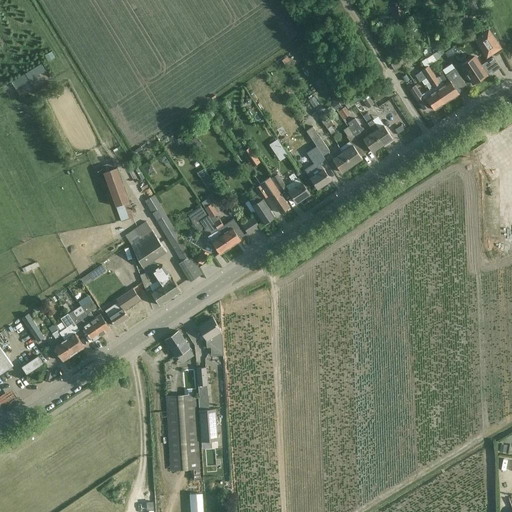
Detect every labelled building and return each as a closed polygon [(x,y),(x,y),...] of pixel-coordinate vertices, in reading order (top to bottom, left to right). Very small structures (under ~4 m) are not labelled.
[(392,17),(405,17),(404,6),(401,7),(400,3),(396,3),(396,7),(392,7),(393,12),(392,12),(392,17)] [(380,7),(380,18),(391,18),(391,7),(380,7)] [(489,31),(476,39),(487,57),(501,48),(489,31)] [(51,61),(57,58),(54,53),(48,56),(51,61)] [(422,55),(411,62),(415,68),(425,61),(422,55)] [(494,58),(486,63),(481,66),(475,57),(461,66),(467,75),(466,76),(469,80),(470,79),(474,84),(487,75),(486,73),(489,71),(490,72),(492,71),(493,73),(500,67),(494,58)] [(46,65),(16,81),(24,97),(54,81),(46,65)] [(456,90),(465,84),(455,69),(446,75),(451,81),(441,88),(438,84),(440,83),(429,66),(422,70),(423,71),(445,103),(455,97),(456,98),(457,97),(456,96),(459,94),(456,90)] [(445,103),(423,71),(418,74),(425,86),(427,85),(430,90),(422,95),(416,85),(410,89),(423,110),(430,106),(429,106),(431,105),(435,110),(445,103)] [(410,79),(407,74),(402,77),(405,82),(410,79)] [(372,94),(376,101),(384,96),(379,89),(372,94)] [(375,104),(365,91),(359,95),(368,109),(375,104)] [(355,104),(362,99),(359,95),(352,100),(355,104)] [(312,101),(317,109),(324,105),(319,97),(312,101)] [(342,106),(337,99),(332,102),(337,109),(342,106)] [(348,108),(355,104),(352,100),(346,104),(348,108)] [(331,120),(329,116),(322,120),(325,125),(331,120)] [(373,152),(383,145),(374,132),(364,138),(359,130),(362,128),(355,117),(346,123),(349,128),(360,144),(365,141),(373,152)] [(318,129),(325,125),(322,120),(315,125),(318,129)] [(373,120),(372,120),(368,123),(374,132),(383,145),(393,138),(384,125),(379,128),(373,120)] [(330,151),(313,127),(307,131),(318,147),(324,156),(330,151)] [(355,148),(360,144),(349,128),(345,131),(349,135),(347,137),(350,142),(341,148),(343,152),(352,166),(363,159),(355,148)] [(168,144),(173,141),(170,136),(165,139),(168,144)] [(278,148),(285,146),(283,139),(276,141),(278,148)] [(245,152),(257,167),(264,161),(253,147),(245,152)] [(331,180),(329,176),(324,169),(324,170),(321,165),(327,160),(324,156),(318,147),(312,151),(320,164),(313,169),(317,174),(311,178),(318,188),(331,180)] [(342,172),(352,166),(343,152),(333,159),(342,172)] [(135,217),(120,176),(117,167),(103,172),(122,222),(135,217)] [(213,185),(203,170),(198,174),(208,189),(213,185)] [(303,183),(299,178),(286,186),(278,174),(272,178),(281,192),(287,187),(290,192),(297,203),(310,194),(303,183)] [(270,177),(265,181),(261,184),(262,185),(257,189),(260,194),(264,200),(269,196),(281,213),(290,207),(270,177)] [(260,194),(253,198),(249,201),(245,203),(253,214),(256,212),(265,224),(275,217),(264,200),(260,194)] [(202,274),(171,222),(155,195),(145,201),(182,262),(179,264),(191,282),(202,274)] [(209,199),(202,204),(212,218),(215,223),(214,223),(231,247),(241,240),(240,238),(245,235),(237,223),(234,219),(224,225),(218,217),(217,218),(215,216),(219,214),(212,204),(209,199)] [(221,254),(231,247),(214,223),(209,215),(207,216),(200,205),(187,213),(199,231),(205,228),(206,229),(208,230),(210,228),(213,233),(208,236),(221,254)] [(253,217),(243,225),(249,234),(260,227),(253,217)] [(153,229),(152,230),(146,221),(126,235),(131,243),(143,267),(167,251),(153,229)] [(199,262),(208,264),(211,251),(202,249),(199,262)] [(217,258),(213,260),(218,269),(222,266),(217,258)] [(30,272),(43,267),(41,262),(28,268),(30,272)] [(81,279),(85,285),(107,270),(102,264),(81,279)] [(173,278),(171,278),(168,273),(165,275),(159,267),(147,275),(149,279),(155,275),(170,299),(182,291),(173,278)] [(160,305),(170,299),(155,275),(149,279),(147,275),(146,272),(140,275),(146,290),(151,288),(152,291),(151,292),(160,305)] [(141,299),(133,288),(116,299),(118,302),(105,311),(116,326),(129,317),(124,310),(141,299)] [(101,314),(95,318),(91,312),(97,308),(92,300),(82,307),(85,311),(101,336),(111,329),(101,314)] [(85,311),(77,317),(74,313),(70,316),(78,328),(79,329),(84,326),(93,341),(101,336),(85,311)] [(78,328),(70,316),(68,313),(61,318),(67,327),(60,332),(62,335),(65,340),(74,354),(85,347),(74,331),(78,328)] [(29,314),(23,319),(38,341),(44,337),(29,314)] [(222,335),(220,332),(222,331),(217,325),(218,324),(213,317),(198,327),(207,340),(207,345),(213,345),(213,355),(225,354),(223,334),(222,335)] [(58,330),(53,334),(57,339),(62,335),(60,332),(58,330)] [(179,331),(165,340),(176,356),(190,347),(179,331)] [(63,361),(74,354),(65,340),(54,347),(63,361)] [(0,345),(0,374),(13,365),(0,345)] [(184,363),(197,356),(193,350),(181,357),(184,363)] [(39,355),(38,356),(22,366),(28,375),(44,364),(39,355)] [(207,367),(206,367),(197,368),(198,386),(199,396),(201,396),(201,386),(208,385),(207,367)] [(12,388),(0,396),(0,404),(5,412),(21,401),(12,388)] [(194,395),(184,395),(167,396),(172,469),(189,468),(190,480),(201,479),(200,468),(199,468),(194,395)] [(209,397),(199,398),(200,410),(210,409),(209,397)] [(210,409),(200,410),(202,441),(218,440),(216,409),(210,409)] [(193,511),(207,511),(207,494),(194,494),(193,511)]
